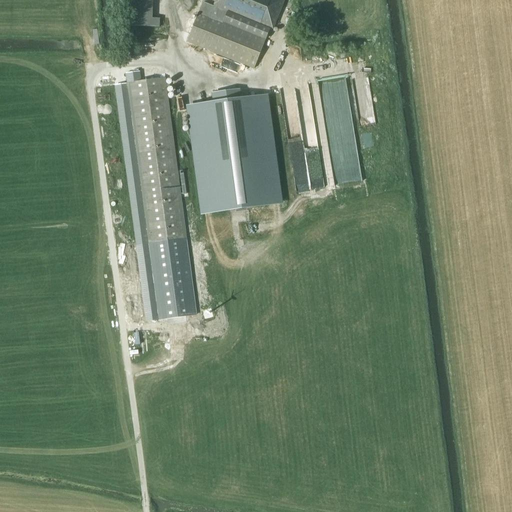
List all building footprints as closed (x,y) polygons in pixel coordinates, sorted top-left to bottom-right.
[(127,0),(126,26),(159,27),(160,19),(152,19),(152,0),(127,0)] [(272,31),(284,0),(216,0),(213,7),(203,3),(188,43),(254,69),(269,30),(272,31)] [(189,241),(166,80),(141,83),(140,73),(127,75),(151,246),(189,241)] [(188,107),(203,214),(280,204),(265,97),(240,100),(239,90),(212,94),(213,104),(188,107)] [(364,147),(373,146),(372,133),(362,134),(364,147)] [(345,147),(324,149),(325,156),(339,155),(339,162),(358,160),(356,141),(351,141),(352,147),(345,148),(345,147)] [(360,174),(334,176),(333,166),(326,167),(326,170),(331,169),(331,183),(336,182),(336,184),(361,183),(360,174)]
